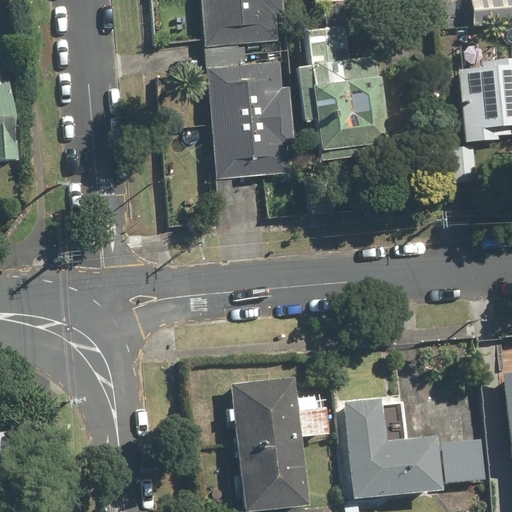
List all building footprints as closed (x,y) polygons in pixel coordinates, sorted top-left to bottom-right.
[(270,0),(195,0),(201,49),(275,42),(270,0)] [(343,28),(302,32),(306,66),(291,67),(297,122),(310,121),(314,153),(383,145),(372,57),(346,60),(343,28)] [(478,69),(452,71),(458,143),(495,140),(494,128),(511,126),(511,59),(477,63),(478,69)] [(275,62),(201,69),(211,180),(285,174),(275,62)] [(0,160),(17,160),(13,80),(0,80),(0,79),(0,160)] [(469,146),(445,148),(447,185),(472,183),(469,146)] [(337,170),(309,170),(309,215),(337,214),(337,170)] [(225,384),(238,511),(258,511),(302,507),(295,439),(326,435),(322,395),(291,398),(289,377),(225,384)] [(511,382),(501,383),(506,461),(511,460),(511,382)] [(337,414),(345,500),(437,492),(437,487),(485,483),(481,433),(378,442),(375,411),(337,414)]
